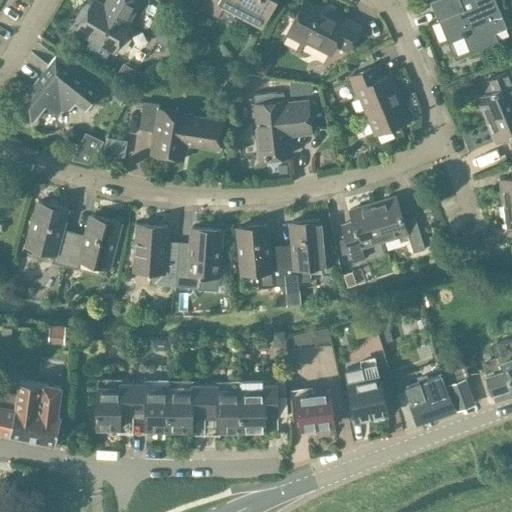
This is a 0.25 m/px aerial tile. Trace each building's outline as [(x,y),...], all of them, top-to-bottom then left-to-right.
[(94,1),(76,32),(89,40),(84,49),(103,60),(110,49),(114,51),(131,22),(128,21),(139,3),(134,0),(109,0),(105,8),(94,1)] [(185,0),(171,0),(169,4),(180,12),(187,1),(186,1),(185,0)] [(206,0),(204,5),(220,13),(226,2),(265,22),(276,0),(206,0)] [(334,13),(307,0),(304,0),(288,33),(305,41),(306,39),(331,51),(335,43),(348,49),(361,24),(335,11),(334,13)] [(430,0),(438,20),(440,18),(449,39),(464,32),(471,49),(493,40),(490,33),(494,32),(506,27),(495,0),(430,0)] [(159,32),(155,40),(164,45),(176,45),(177,32),(164,32),(159,32)] [(28,91),(29,92),(31,121),(33,122),(46,105),(63,118),(76,101),(85,109),(99,92),(56,57),(28,91)] [(259,59),(254,69),(264,74),(268,68),(266,62),(259,59)] [(352,74),(375,132),(409,119),(390,73),(382,76),(377,65),(352,74)] [(487,92),(478,96),(487,118),(511,108),(511,69),(482,81),(487,92)] [(223,74),(221,88),(238,90),(240,77),(223,74)] [(312,82),(289,79),(290,95),(312,93),(312,82)] [(111,92),(109,96),(119,104),(127,94),(116,86),(111,92)] [(249,124),(246,128),(247,134),(251,137),(257,137),(259,157),(269,156),(291,153),(289,135),(288,125),(308,123),(309,123),(307,101),(286,104),(285,101),(284,101),(283,93),(272,92),(254,94),(255,104),(253,104),(255,123),(249,124)] [(144,101),(139,128),(155,131),(151,152),(183,157),(185,144),(217,149),(222,120),(192,115),(193,114),(158,108),(159,105),(159,103),(144,101)] [(511,108),(487,118),(496,141),(509,136),(511,144),(511,108)] [(80,148),(77,159),(89,162),(95,151),(80,148)] [(511,177),(500,179),(503,204),(511,202),(511,177)] [(372,202),(384,239),(406,232),(412,251),(424,247),(414,216),(402,219),(394,195),(372,202)] [(64,264),(73,230),(61,227),(66,207),(38,199),(26,244),(54,252),(52,261),(64,264)] [(353,261),(365,258),(361,246),(384,239),(372,202),(349,209),(356,232),(345,236),(353,261)] [(511,202),(503,204),(506,228),(511,227),(511,202)] [(73,230),(64,264),(77,268),(80,259),(107,266),(119,221),(90,214),(85,233),(73,230)] [(291,242),(280,243),(284,283),(286,304),(300,303),(299,282),(309,281),(308,266),(323,264),(319,217),(289,220),(291,242)] [(175,284),(178,238),(166,238),(167,223),(136,221),(133,268),(147,269),(147,271),(152,272),(151,282),(175,284)] [(284,283),(280,243),(268,244),(266,222),(236,225),(241,272),(257,270),(258,286),(284,283)] [(178,238),(175,284),(198,285),(198,275),(203,275),(203,272),(217,273),(220,226),(190,224),(189,239),(178,238)] [(350,252),(345,237),(338,239),(341,255),(350,252)] [(347,286),(355,284),(351,270),(343,273),(347,286)] [(387,321),(376,324),(382,344),(393,341),(387,321)] [(50,325),(49,342),(64,343),(64,325),(50,325)] [(504,371),(486,377),(491,394),(509,388),(511,387),(511,336),(495,342),(501,361),(504,371)] [(361,365),(345,369),(356,421),(387,414),(378,375),(379,375),(376,362),(361,365)] [(427,373),(422,375),(427,391),(424,392),(432,417),(454,409),(453,405),(456,404),(449,384),(445,385),(441,372),(428,377),(427,373)] [(405,385),(418,422),(432,417),(424,392),(427,391),(422,375),(417,377),(418,381),(405,385)] [(97,378),(96,429),(121,429),(121,417),(121,412),(132,412),(133,382),(120,382),(120,387),(98,386),(98,378),(97,378)] [(240,380),(239,380),(240,430),(241,430),(265,429),(265,421),(265,419),(265,413),(278,413),(278,416),(288,415),(287,394),(286,394),(285,379),(277,379),(276,379),(276,384),(264,385),(264,379),(240,380)] [(464,379),(449,384),(457,407),(472,402),(464,379)] [(133,382),(132,412),(145,413),(145,418),(145,430),(167,431),(169,380),(168,380),(168,388),(147,387),(147,383),(133,382)] [(169,380),(167,431),(192,431),(192,420),(192,414),(205,414),(205,384),(191,384),(191,388),(170,388),(170,380),(169,380)] [(205,384),(205,414),(217,414),(217,420),(217,430),(240,430),(239,380),(238,380),(238,389),(218,389),(218,384),(205,384)] [(0,432),(54,444),(60,415),(57,415),(61,386),(18,381),(16,396),(0,392),(0,432)] [(296,394),(300,428),(334,424),(329,390),(296,394)]
